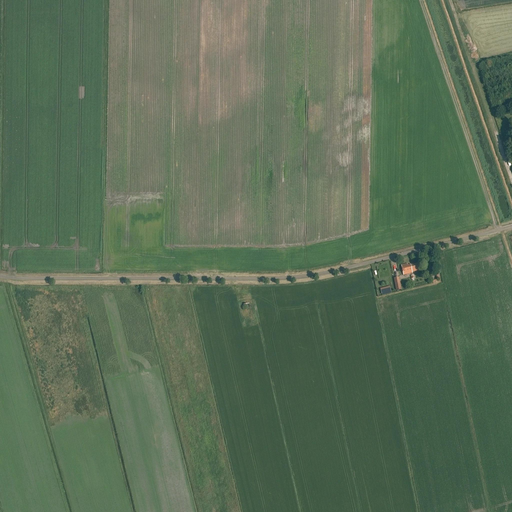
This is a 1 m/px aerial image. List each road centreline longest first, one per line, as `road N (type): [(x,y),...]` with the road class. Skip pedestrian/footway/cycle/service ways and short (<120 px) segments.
road 1 (unclassified): [(511,226),(306,276),(0,276)]
road 2 (track): [(511,180),(450,0)]
